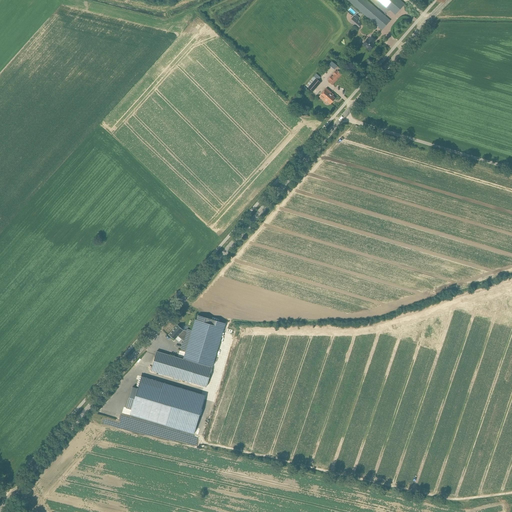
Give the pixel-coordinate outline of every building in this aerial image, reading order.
[(390,21),(386,18),(366,0),(347,0),(382,30),(390,21)] [(405,4),(399,0),(378,0),(395,15),(405,4)] [(362,25),(353,17),(349,21),(358,29),(362,25)] [(373,43),(376,39),(372,36),(368,39),(362,45),(370,51),(375,45),(373,43)] [(331,61),(328,65),(334,69),(337,65),(331,61)] [(332,85),(343,72),(340,69),(328,81),(332,85)] [(321,83),(316,79),(313,76),(306,86),(313,92),(321,83)] [(326,89),(319,96),(323,100),(324,99),(330,104),(335,98),(332,96),(333,95),(326,89)] [(178,325),(169,335),(175,340),(178,336),(182,339),(184,340),(181,350),(186,351),(183,359),(157,351),(151,370),(206,387),(225,323),(198,315),(197,320),(195,319),(192,330),(187,329),(187,331),(183,330),(178,325)] [(138,388),(133,387),(126,408),(131,409),(130,415),(194,434),(205,395),(143,377),(141,381),(140,381),(138,388)]
